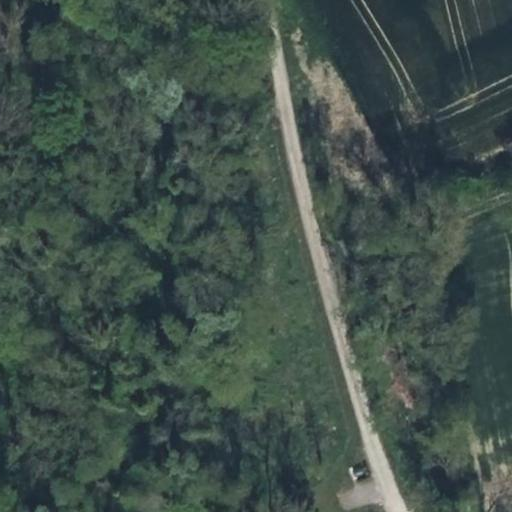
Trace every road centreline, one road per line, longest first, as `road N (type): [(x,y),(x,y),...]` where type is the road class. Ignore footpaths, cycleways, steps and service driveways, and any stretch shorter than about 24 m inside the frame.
road 1 (track): [(398,511),(336,328),(262,0)]
road 2 (track): [(511,197),(320,261)]
